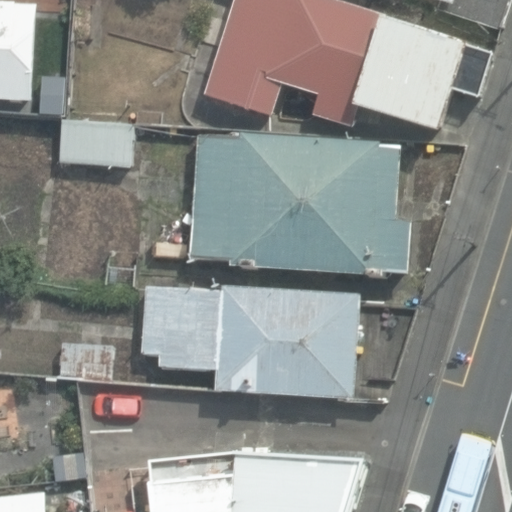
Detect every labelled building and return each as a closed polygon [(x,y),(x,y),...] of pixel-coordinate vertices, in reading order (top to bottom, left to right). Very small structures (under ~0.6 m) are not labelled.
[(236,0),(206,96),(273,117),(284,83),(321,95),(314,115),(356,128),(362,107),(444,133),(458,88),(481,95),(495,52),(472,45),(473,42),(342,0),(236,0)] [(511,3),(511,0),(456,0),(455,4),(442,0),(439,9),(504,30),(511,3)] [(0,101),(35,103),(41,5),(0,2),(0,101)] [(66,116),(67,78),(45,77),(43,116),(66,116)] [(60,161),(132,167),(133,166),(136,127),(64,121),(60,161)] [(234,260),(233,265),(413,274),(415,221),(400,220),(403,148),(382,147),(383,141),(243,135),(243,141),(198,139),(193,258),(234,260)] [(220,390),(357,398),(363,295),(148,285),(143,354),(161,355),(161,367),(221,371),(220,390)] [(62,375),(112,379),(114,349),(64,344),(62,375)] [(356,511),(372,462),(241,456),(243,477),(156,484),(158,511),(356,511)] [(0,498),(0,511),(50,511),(49,493),(0,498)]
